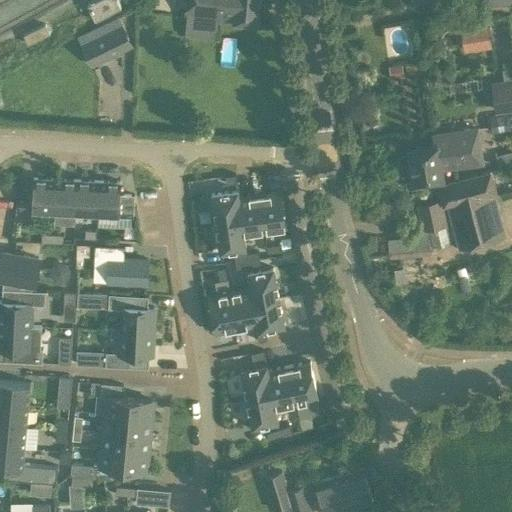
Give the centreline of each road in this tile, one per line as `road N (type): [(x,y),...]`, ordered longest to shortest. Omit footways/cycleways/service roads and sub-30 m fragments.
road 1 (residential): [(169,153),(205,393),(202,511)]
road 2 (residential): [(290,154),(306,276),(338,412)]
road 3 (tertiary): [(403,377),(373,348),(346,260),(331,157)]
road 4 (residential): [(169,153),(21,143),(0,149)]
road 5 (tertiary): [(331,157),(309,0)]
road 6 (unclassified): [(403,511),(390,458),(403,377)]
road 7 (residential): [(290,154),(198,145),(169,153)]
